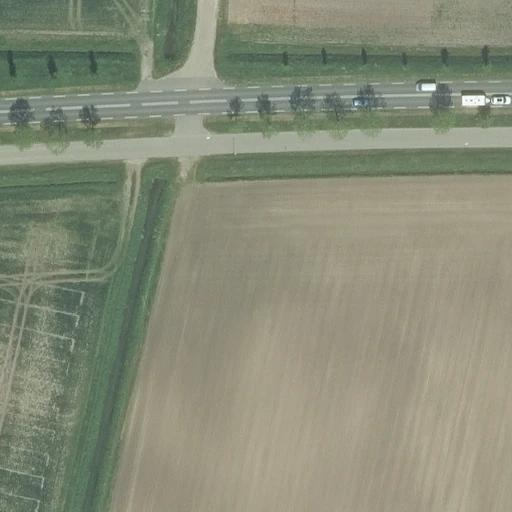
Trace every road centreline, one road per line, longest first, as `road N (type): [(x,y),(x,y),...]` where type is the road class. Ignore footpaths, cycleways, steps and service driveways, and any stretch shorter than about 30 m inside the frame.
road 1 (unclassified): [(511,139),(0,157)]
road 2 (secondary): [(0,112),(511,96)]
